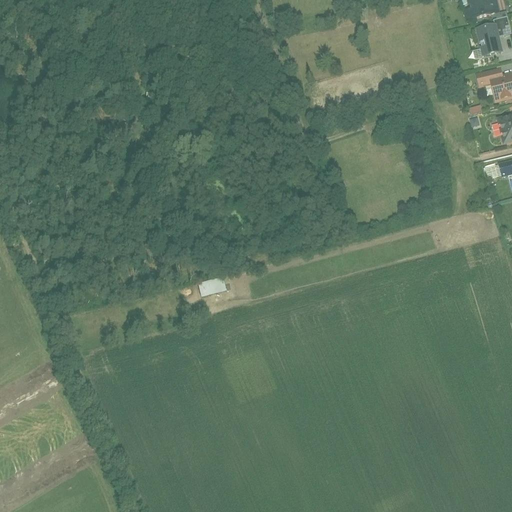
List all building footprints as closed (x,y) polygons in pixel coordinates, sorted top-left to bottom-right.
[(465,1),(470,23),(499,16),(495,0),(450,0),(451,4),(465,1)] [(477,32),(484,59),(505,54),(502,40),(511,37),(511,31),(509,19),(496,22),(497,27),(477,32)] [(497,105),(511,100),(511,76),(504,78),(502,69),(477,76),(481,90),(491,86),(497,105)] [(470,110),(471,116),(483,113),(481,107),(470,110)] [(511,117),(501,121),(507,147),(511,145),(511,117)] [(471,121),(472,129),(480,128),(479,120),(471,121)] [(39,153),(35,160),(42,165),(47,159),(39,153)] [(511,176),(511,164),(499,167),(502,179),(511,176)] [(225,279),(199,285),(202,299),(229,293),(225,279)]
